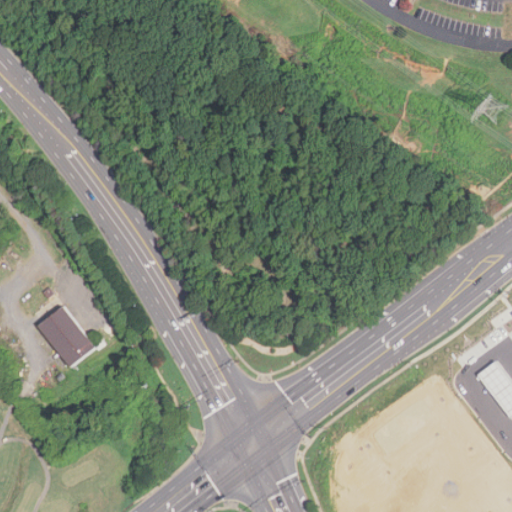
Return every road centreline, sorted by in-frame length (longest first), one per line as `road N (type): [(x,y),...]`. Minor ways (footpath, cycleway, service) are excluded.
road 1 (secondary): [(0,64),(97,181),(287,511)]
road 2 (primary): [(164,511),(511,236)]
